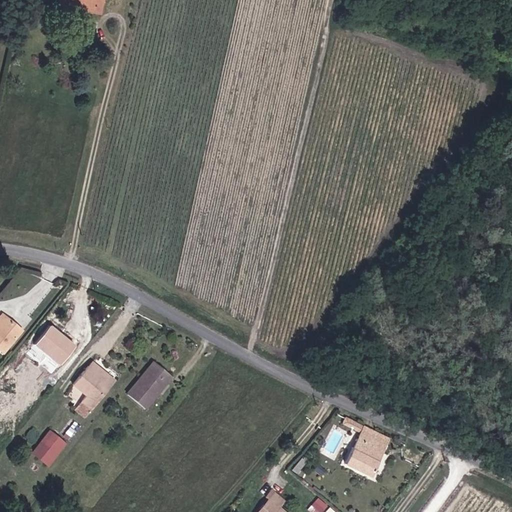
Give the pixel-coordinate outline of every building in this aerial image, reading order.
[(93,11),(95,0),(59,0),(58,5),(79,10),(80,8),(93,11)] [(95,0),(93,11),(93,13),(100,14),(103,0),(95,0)] [(21,330),(7,319),(0,327),(0,349),(3,352),(21,330)] [(35,345),(60,364),(74,346),(49,327),(35,345)] [(91,362),(88,366),(104,378),(107,374),(91,362)] [(164,381),(166,383),(171,377),(154,362),(127,394),(144,409),(159,392),(157,390),(164,381)] [(114,381),(107,374),(104,378),(88,366),(73,384),(86,395),(81,402),(91,410),(114,381)] [(159,392),(166,383),(164,381),(157,390),(159,392)] [(85,418),(91,410),(81,402),(74,409),(85,418)] [(360,431),(363,426),(345,418),(343,423),(349,426),(353,425),(354,429),(360,431)] [(388,439),(363,426),(360,431),(345,464),(370,476),(388,439)] [(51,431),(34,452),(50,466),(68,443),(51,431)] [(268,500),(260,509),(263,511),(262,511),(283,511),(278,507),(283,501),(271,491),(265,497),(268,500)]
